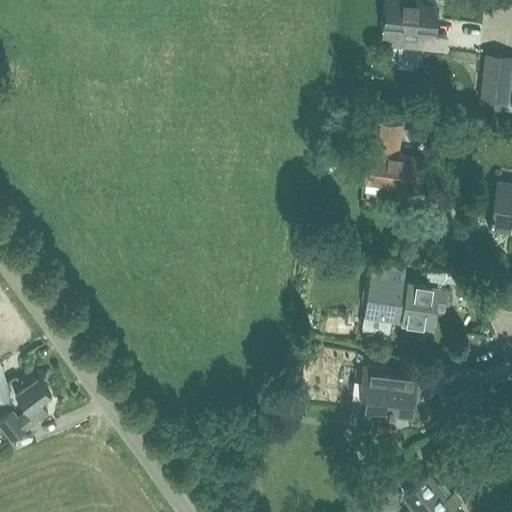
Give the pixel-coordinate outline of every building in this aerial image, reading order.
[(386,0),(385,16),(383,28),(422,32),(420,47),(444,49),(446,33),(434,32),(437,4),(404,1),(404,0),(386,0)] [(493,100),(497,54),(484,53),(479,99),(493,100)] [(511,61),(511,56),(497,54),(493,100),(508,102),(511,61)] [(412,109),(391,106),(390,114),(411,116),(412,109)] [(430,191),(432,187),(434,176),(429,175),(429,172),(416,169),(418,157),(397,153),(401,124),(375,120),(371,149),(370,149),(365,179),(413,187),(412,191),(425,193),(430,191)] [(511,181),(498,179),(493,206),(490,226),(511,229),(511,181)] [(446,269),(426,265),(424,278),(444,281),(446,269)] [(446,287),(427,284),(371,275),(366,308),(402,314),(401,320),(431,324),(434,308),(443,310),(444,303),(447,304),(451,301),(452,292),(450,288),(446,288),(446,287)] [(361,381),(368,382),(365,402),(359,401),(356,419),(386,423),(388,411),(409,414),(409,417),(412,400),(418,401),(420,385),(414,384),(416,372),(364,364),(361,381)] [(38,376),(22,388),(15,393),(27,409),(18,415),(13,408),(0,416),(0,422),(11,437),(48,411),(41,402),(51,394),(38,376)] [(451,397),(463,416),(489,399),(478,381),(451,397)] [(454,490),(446,496),(428,473),(420,480),(404,492),(419,511),(458,511),(454,506),(462,500),(454,490)]
